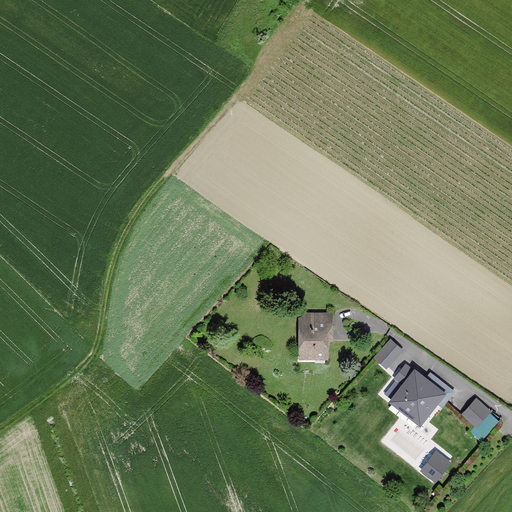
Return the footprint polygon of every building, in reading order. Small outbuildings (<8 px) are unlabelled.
[(322,334),(329,334),(329,322),(329,314),(304,315),(304,323),(301,323),(301,352),(315,353),(315,356),(326,357),(325,341),(323,341),(322,334)] [(390,342),(376,357),(386,366),(400,350),(390,342)] [(413,371),(405,364),(396,375),(383,393),(419,421),(436,399),(441,392),(426,379),(414,370),(413,371)] [(441,392),(436,399),(443,404),(447,400),(449,397),(452,389),(431,372),(426,379),(441,392)] [(477,401),(465,415),(466,416),(477,425),(489,412),(477,401)] [(436,456),(425,469),(437,479),(448,465),(436,456)]
